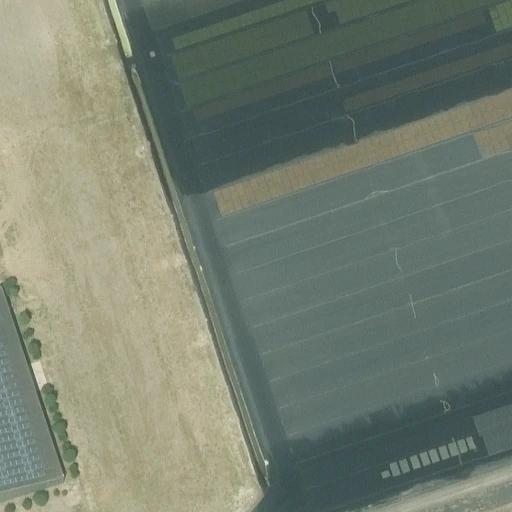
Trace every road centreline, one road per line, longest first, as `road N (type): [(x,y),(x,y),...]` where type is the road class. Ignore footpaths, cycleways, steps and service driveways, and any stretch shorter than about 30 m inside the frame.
road 1 (track): [(129,0),(297,508),(287,511)]
road 2 (track): [(511,472),(395,511)]
